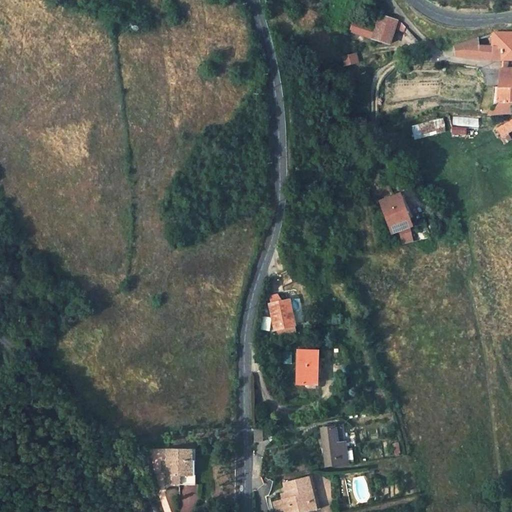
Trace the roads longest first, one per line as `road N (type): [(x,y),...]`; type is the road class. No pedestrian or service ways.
road 1 (unclassified): [(251,0),(267,53),(279,162),(276,220),(246,329),(242,511)]
road 2 (unclassified): [(150,511),(104,425),(0,334)]
road 3 (residential): [(389,0),(441,60),(511,67)]
